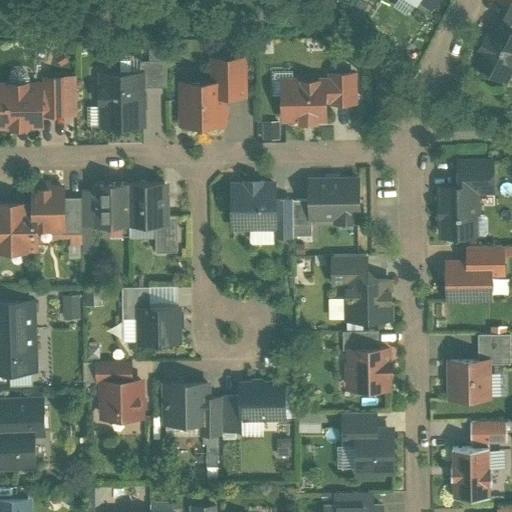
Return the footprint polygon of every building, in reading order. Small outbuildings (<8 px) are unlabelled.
[(511,14),(507,12),(498,30),(511,36),(511,14)] [(511,36),(498,30),(490,26),(469,70),(500,85),(511,61),(511,36)] [(162,60),(141,60),(141,74),(140,92),(162,92),(162,60)] [(212,85),(178,86),(179,127),(222,127),(222,97),(243,97),(243,60),(211,61),(212,85)] [(339,71),(269,74),(271,127),(325,125),(324,109),(341,108),(339,71)] [(76,73),(0,74),(0,137),(42,136),(42,120),(76,120),(76,73)] [(98,74),(97,100),(140,100),(140,92),(141,74),(98,74)] [(140,128),(140,100),(97,100),(97,127),(140,128)] [(453,189),(434,189),(435,239),(472,238),(471,199),(491,198),(490,162),(453,163),(453,189)] [(165,173),(122,175),(125,243),(152,242),(152,258),(182,257),(180,214),(166,214),(165,173)] [(80,245),(125,243),(122,175),(78,176),(80,245)] [(276,179),(218,179),(218,238),(276,238),(276,179)] [(357,179),(286,180),(287,240),(311,240),(311,223),(358,223),(357,179)] [(60,187),(25,188),(25,196),(27,236),(62,234),(60,187)] [(0,197),(3,256),(28,255),(27,236),(25,196),(0,197)] [(460,266),(443,267),(444,301),(486,301),(486,281),(500,281),(500,251),(460,252),(460,266)] [(368,257),(331,259),(332,284),(344,284),(346,322),(387,321),(385,276),(368,277),(368,257)] [(178,285),(116,286),(117,347),(179,346),(178,285)] [(78,317),(77,294),(61,295),(62,318),(78,317)] [(33,295),(0,296),(0,373),(37,371),(33,295)] [(374,335),(345,335),(345,349),(374,349),(374,335)] [(468,357),(467,335),(447,336),(448,358),(468,357)] [(507,335),(478,335),(479,361),(508,361),(507,335)] [(374,349),(345,349),(345,391),(384,391),(383,348),(374,349)] [(479,361),(446,361),(446,400),(479,400),(479,361)] [(142,363),(88,363),(88,422),(142,422),(142,363)] [(199,378),(155,379),(156,429),(200,428),(199,378)] [(285,380),(228,381),(228,422),(285,422),(285,380)] [(0,400),(0,430),(29,430),(39,429),(38,399),(0,400)] [(296,432),(318,433),(318,415),(296,414),(296,432)] [(370,432),(370,414),(339,415),(339,444),(353,444),(354,475),(389,475),(388,432),(370,432)] [(504,420),(468,421),(469,450),(485,450),(485,436),(505,436),(504,420)] [(0,467),(30,466),(29,430),(0,430),(0,467)] [(469,450),(448,451),(449,498),(486,497),(485,450),(469,450)] [(27,511),(27,501),(0,501),(0,511),(27,511)] [(365,511),(365,501),(311,503),(311,511),(365,511)]
